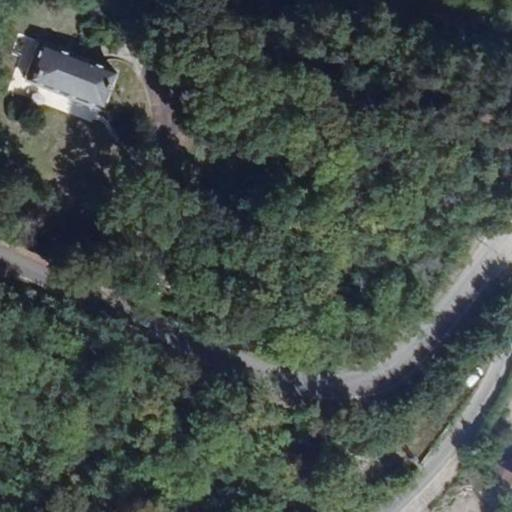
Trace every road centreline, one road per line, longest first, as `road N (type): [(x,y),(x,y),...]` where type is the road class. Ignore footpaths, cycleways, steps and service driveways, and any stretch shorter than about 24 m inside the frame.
road 1 (tertiary): [(511,221),(404,360),(356,382),(290,379),(203,350),(0,255)]
road 2 (residential): [(511,346),(445,460),(391,511)]
